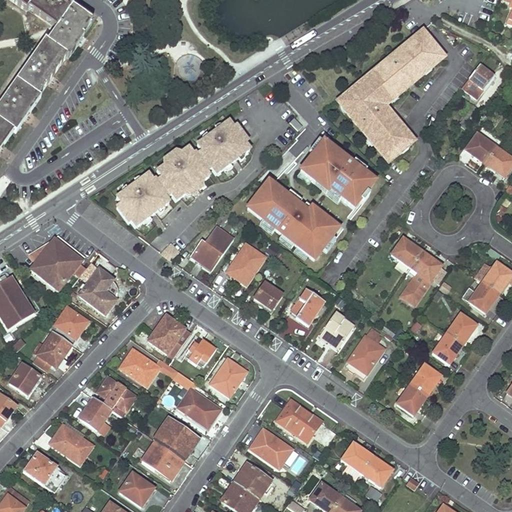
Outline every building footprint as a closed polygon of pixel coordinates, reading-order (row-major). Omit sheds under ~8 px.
[(8,0),(25,11),(26,8),(55,28),(70,6),(61,0),(8,0)] [(511,0),(499,0),(510,4),(508,9),(511,10),(511,13),(507,26),(511,28),(511,0)] [(0,149),(12,133),(14,135),(39,98),(37,97),(65,57),(67,58),(82,36),(80,34),(89,21),(71,8),(71,7),(70,6),(55,28),(46,42),(43,41),(0,102),(0,149)] [(359,87),(344,99),(342,110),(355,125),(358,122),(362,127),(360,129),(386,161),(408,144),(382,112),(380,113),(378,111),(440,61),(422,39),(393,62),(395,64),(391,68),(389,65),(360,88),(359,87)] [(504,40),(502,46),(509,50),(511,44),(504,40)] [(494,79),(479,67),(468,81),(461,89),(477,101),(483,92),(494,79)] [(479,111),(473,107),(459,126),(465,130),(479,111)] [(290,123),(298,131),(302,127),(294,119),(290,123)] [(233,130),(229,124),(197,148),(201,153),(196,157),(194,155),(192,156),(187,150),(180,156),(175,159),(168,164),(163,168),(156,173),(160,179),(156,183),(155,181),(152,183),(148,176),(115,200),(119,206),(116,209),(128,225),(130,223),(135,229),(169,204),(164,198),(166,197),(168,199),(170,198),(175,204),(184,197),(190,193),(196,188),(202,184),(209,179),(204,173),(207,171),(208,173),(211,172),(216,178),(250,152),(245,146),(247,144),(236,129),(233,130)] [(495,150),(475,136),(464,152),(484,166),(495,150)] [(511,167),(511,162),(495,150),(484,166),(504,180),(511,167)] [(346,199),(371,182),(360,166),(341,179),(340,178),(333,183),(338,189),(339,188),(346,199)] [(296,202),(307,188),(291,175),(275,195),(297,213),(302,207),(296,202)] [(271,201),(258,218),(280,235),(293,218),(297,213),(275,195),(271,201)] [(245,205),(237,199),(226,210),(234,217),(245,205)] [(210,221),(199,212),(175,238),(186,248),(210,221)] [(226,213),(215,223),(221,228),(231,218),(226,213)] [(346,225),(341,229),(348,236),(358,222),(351,213),(346,216),(344,214),(340,217),(346,225)] [(201,244),(191,259),(211,273),(233,241),(216,230),(205,246),(201,244)] [(58,293),(81,263),(84,259),(57,238),(28,257),(35,265),(30,271),(58,293)] [(421,254),(402,240),(390,256),(410,270),(421,254)] [(328,265),(340,248),(333,241),(320,258),(328,265)] [(171,246),(161,255),(169,263),(179,254),(171,246)] [(245,288),(264,260),(244,247),(226,274),(235,280),(234,281),(245,288)] [(441,268),(421,254),(410,270),(430,284),(441,268)] [(498,296),(511,277),(495,265),(481,284),(498,296)] [(98,271),(80,297),(105,317),(116,302),(114,301),(103,293),(112,283),(112,281),(98,271)] [(0,321),(9,337),(35,320),(11,283),(0,289),(0,321)] [(114,285),(112,283),(103,293),(114,301),(116,297),(116,295),(116,291),(115,289),(114,285)] [(485,315),(498,296),(481,284),(475,294),(469,290),(462,299),(485,315)] [(281,297),(264,285),(254,301),(271,313),(281,297)] [(324,304),(305,291),(288,316),(307,329),(324,304)] [(56,330),(52,336),(68,346),(71,348),(87,323),(67,309),(54,328),(56,330)] [(354,328),(334,315),(319,337),(338,351),(354,328)] [(476,327),(459,316),(446,335),(462,346),(476,327)] [(190,335),(163,318),(146,342),(172,361),(190,335)] [(364,338),(347,363),(366,376),(384,350),(377,346),(381,340),(369,332),(365,338),(364,338)] [(448,366),(462,346),(446,335),(432,355),(448,366)] [(68,346),(52,336),(38,357),(54,369),(61,358),(62,359),(65,355),(63,353),(68,346)] [(203,369),(214,353),(207,348),(209,346),(201,341),(200,343),(196,340),(185,357),(189,359),(187,362),(196,367),(197,366),(203,369)] [(20,341),(11,350),(15,354),(24,346),(20,341)] [(156,368),(132,351),(119,370),(146,389),(158,371),(172,381),(177,373),(167,367),(160,362),(156,368)] [(246,374),(227,361),(209,386),(229,399),(246,374)] [(39,379),(21,367),(9,385),(27,398),(39,379)] [(426,398),(440,379),(423,367),(410,386),(426,398)] [(121,421),(136,399),(107,379),(96,395),(99,396),(95,402),(111,413),(121,421)] [(413,418),(426,398),(410,386),(396,406),(413,418)] [(219,411),(190,392),(178,409),(207,429),(219,411)] [(16,409),(0,397),(0,427),(4,423),(2,421),(7,414),(11,416),(16,409)] [(93,401),(79,422),(97,434),(111,413),(95,402),(93,401)] [(321,424),(291,402),(276,423),(307,444),(321,424)] [(183,464),(197,443),(167,421),(152,442),(183,464)] [(62,427),(50,446),(80,466),(92,448),(82,441),(85,437),(66,423),(63,428),(62,427)] [(292,451),(263,431),(249,451),(279,471),(292,451)] [(151,441),(137,461),(170,483),(183,464),(152,442),(151,441)] [(380,488),(391,472),(352,446),(341,461),(348,466),(343,473),(355,482),(360,474),(380,488)] [(57,469),(36,454),(23,473),(54,495),(65,478),(55,471),(57,469)] [(271,483),(246,465),(233,484),(258,502),(271,483)] [(153,491),(132,476),(119,494),(141,509),(153,491)] [(418,486),(410,480),(406,486),(413,492),(418,486)] [(251,511),(258,502),(233,484),(220,503),(232,511),(251,511)] [(330,511),(340,499),(321,486),(310,502),(324,511),(330,511)] [(370,488),(365,498),(376,504),(381,494),(370,488)] [(6,499),(0,507),(0,511),(23,511),(29,504),(9,489),(3,496),(6,499)] [(343,501),(340,499),(330,511),(358,511),(354,509),(358,503),(347,496),(343,501)] [(288,511),(302,511),(304,509),(290,502),(285,511),(288,511)]
